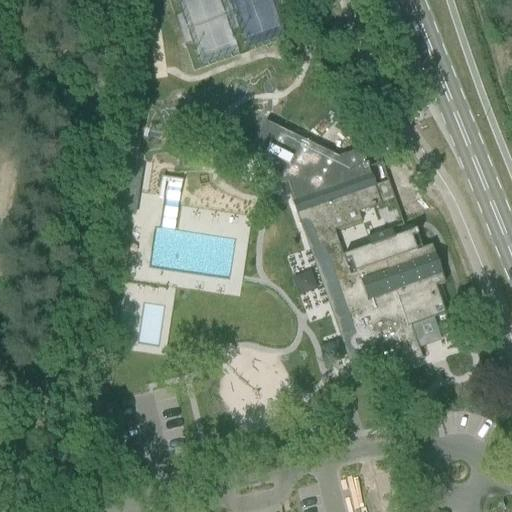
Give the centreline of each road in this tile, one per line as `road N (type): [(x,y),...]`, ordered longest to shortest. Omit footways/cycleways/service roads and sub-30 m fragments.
road 1 (unclassified): [(109,0),(69,288),(42,377)]
road 2 (unclassified): [(108,511),(350,451),(395,446),(429,458)]
road 3 (primary): [(511,262),(405,0)]
road 4 (unknown): [(0,203),(15,68),(8,18)]
road 5 (unclassified): [(42,377),(3,511)]
